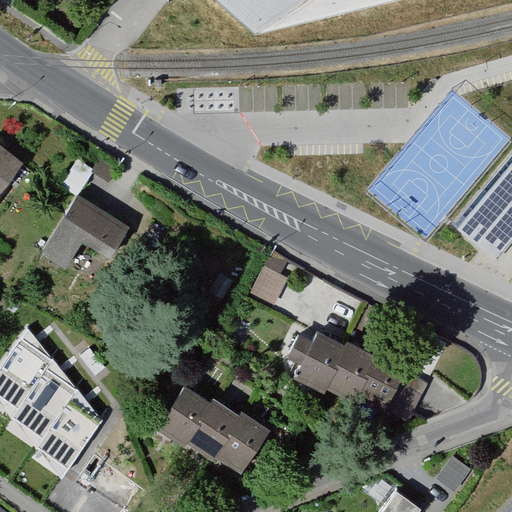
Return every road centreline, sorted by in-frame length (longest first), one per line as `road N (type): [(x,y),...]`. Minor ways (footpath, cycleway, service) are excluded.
road 1 (secondary): [(63,91),(346,248),(511,326)]
road 2 (residential): [(232,511),(511,397)]
